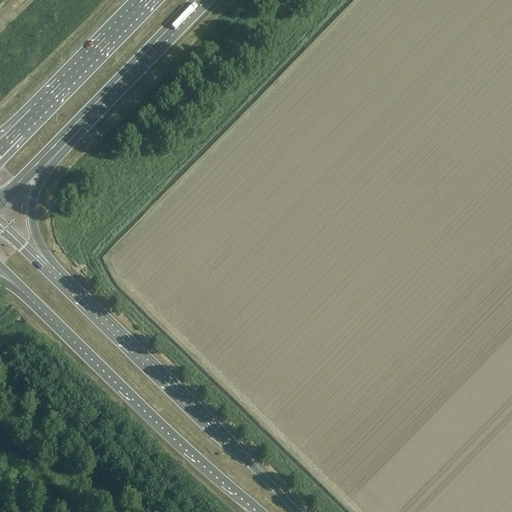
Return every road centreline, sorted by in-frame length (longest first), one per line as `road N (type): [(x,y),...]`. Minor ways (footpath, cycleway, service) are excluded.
road 1 (secondary): [(296,511),(56,279)]
road 2 (secondary): [(35,299),(262,511)]
road 3 (trunk): [(64,135),(195,0)]
road 4 (trunk): [(147,0),(37,111)]
road 5 (trunk): [(56,279),(31,211),(64,135)]
